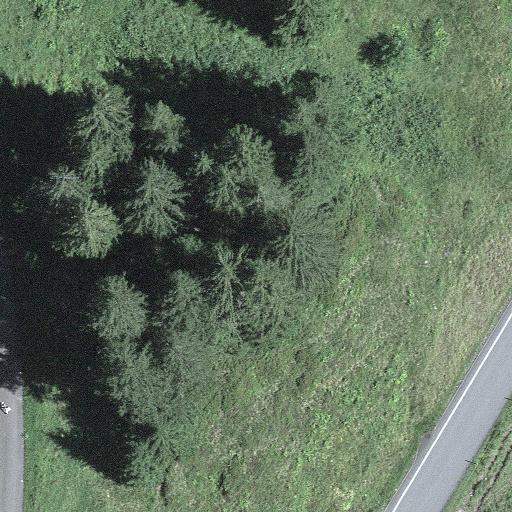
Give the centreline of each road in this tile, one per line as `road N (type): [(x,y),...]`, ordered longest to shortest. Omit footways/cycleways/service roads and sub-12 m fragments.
road 1 (unclassified): [(3,511),(0,325)]
road 2 (tertiary): [(511,351),(417,511)]
